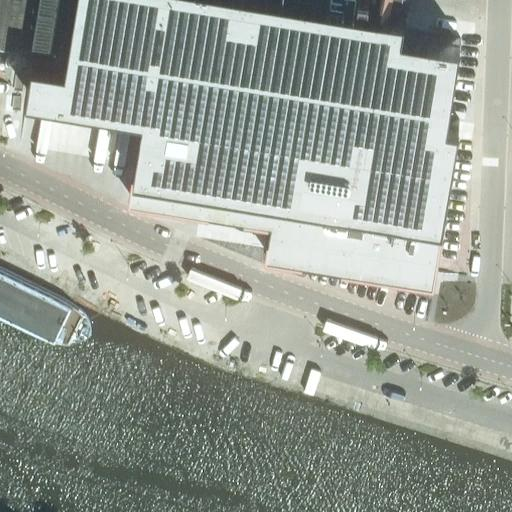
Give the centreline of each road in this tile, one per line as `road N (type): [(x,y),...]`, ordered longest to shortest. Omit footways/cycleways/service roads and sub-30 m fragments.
road 1 (tertiary): [(485,360),(232,273),(0,164)]
road 2 (unclassified): [(485,360),(499,0)]
